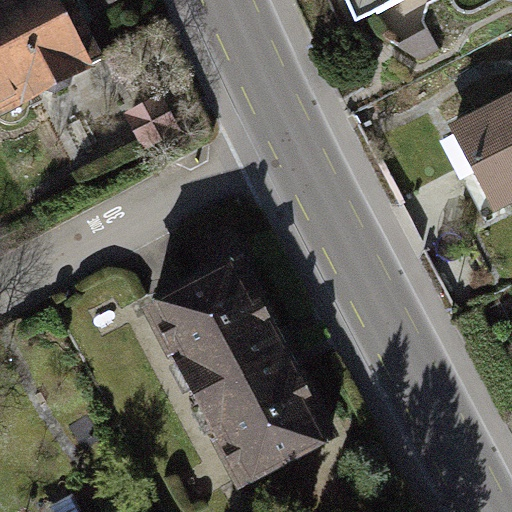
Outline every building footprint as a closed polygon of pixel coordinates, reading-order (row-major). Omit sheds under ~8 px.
[(0,124),(98,70),(59,0),(3,0),(0,2),(0,124)] [(414,0),(342,0),(358,30),(414,0)] [(511,90),(439,129),(488,221),(511,208),(511,90)] [(216,230),(101,283),(154,407),(275,352),(216,230)] [(275,352),(154,407),(201,511),(280,511),(336,487),(275,352)]
